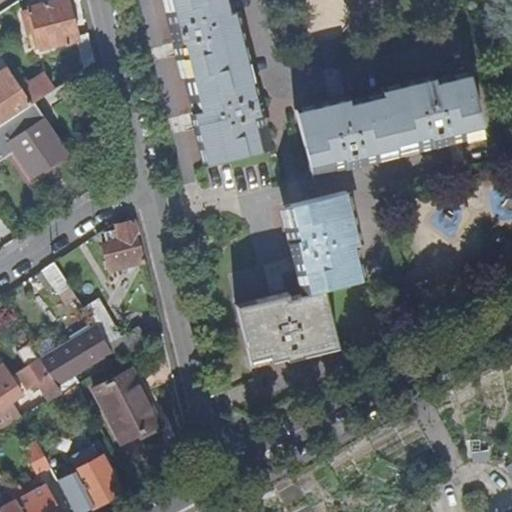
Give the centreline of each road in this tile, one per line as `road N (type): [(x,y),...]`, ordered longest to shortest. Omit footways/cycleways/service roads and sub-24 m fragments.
road 1 (residential): [(214,475),(511,316)]
road 2 (residential): [(214,475),(147,180)]
road 3 (residential): [(147,180),(102,0)]
road 4 (residential): [(147,180),(0,275)]
